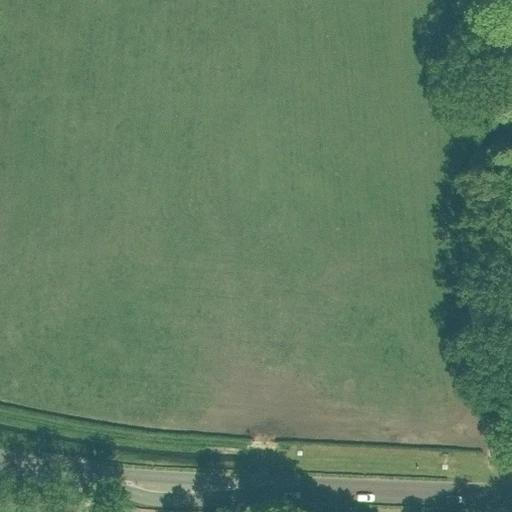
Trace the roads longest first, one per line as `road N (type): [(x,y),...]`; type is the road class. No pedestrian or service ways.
road 1 (track): [(483,0),(511,342)]
road 2 (secondary): [(511,495),(239,487)]
road 3 (secondary): [(114,479),(129,491),(171,499),(239,487)]
road 4 (secondary): [(239,487),(226,480),(114,479)]
